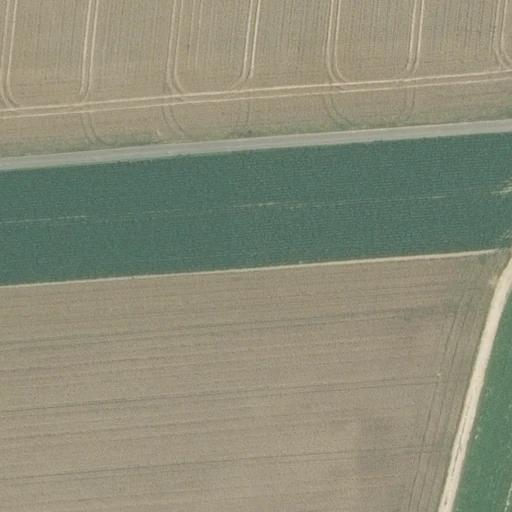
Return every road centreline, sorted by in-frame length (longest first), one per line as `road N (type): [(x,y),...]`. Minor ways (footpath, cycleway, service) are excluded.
road 1 (unclassified): [(0,183),(511,125)]
road 2 (track): [(444,511),(497,296),(511,265)]
